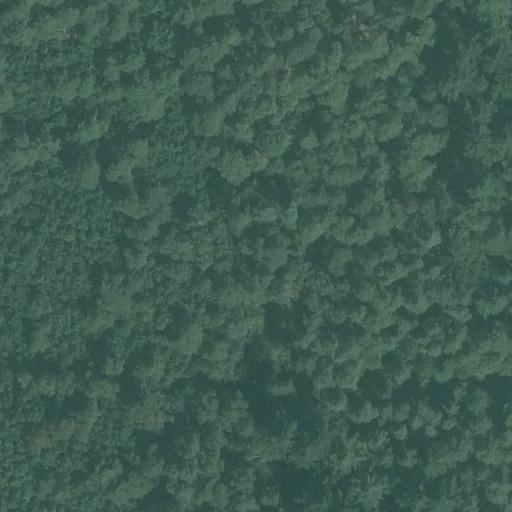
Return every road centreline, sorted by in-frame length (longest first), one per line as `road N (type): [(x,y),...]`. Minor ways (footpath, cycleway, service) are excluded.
road 1 (track): [(298,511),(211,138)]
road 2 (track): [(0,199),(76,191),(180,165),(211,138)]
road 3 (track): [(211,138),(180,19)]
